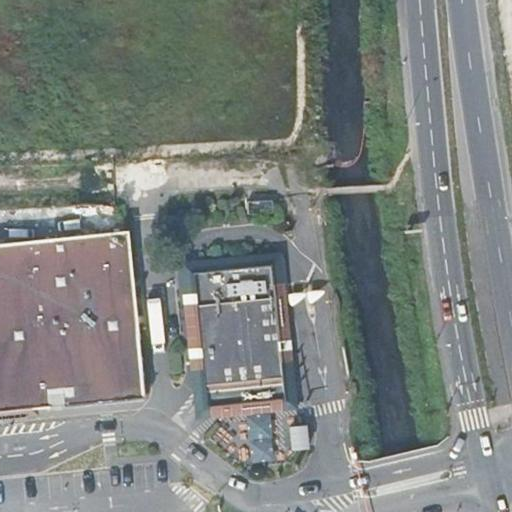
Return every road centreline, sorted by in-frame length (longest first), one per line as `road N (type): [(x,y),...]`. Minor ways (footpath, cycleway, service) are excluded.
road 1 (secondary): [(417,0),(438,207),(487,463)]
road 2 (secondary): [(511,314),(476,139),(462,0)]
